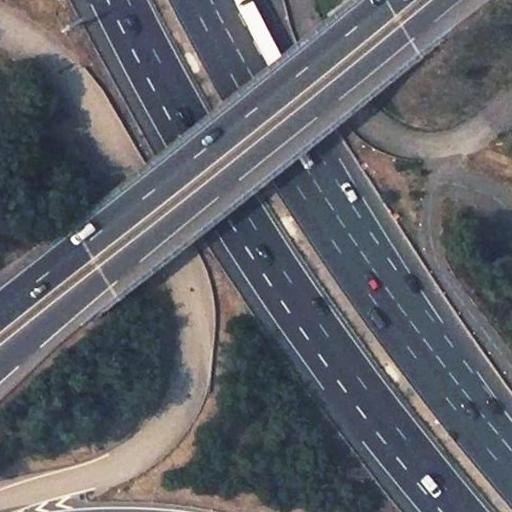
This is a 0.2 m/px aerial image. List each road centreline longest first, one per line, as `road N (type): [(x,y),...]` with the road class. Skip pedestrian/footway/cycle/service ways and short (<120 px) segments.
road 1 (motorway): [(119,0),(252,241),(351,385),(453,511)]
road 2 (motorway): [(0,364),(444,0)]
road 3 (motorway): [(511,463),(314,196),(204,0)]
road 4 (motorway): [(387,0),(0,309)]
